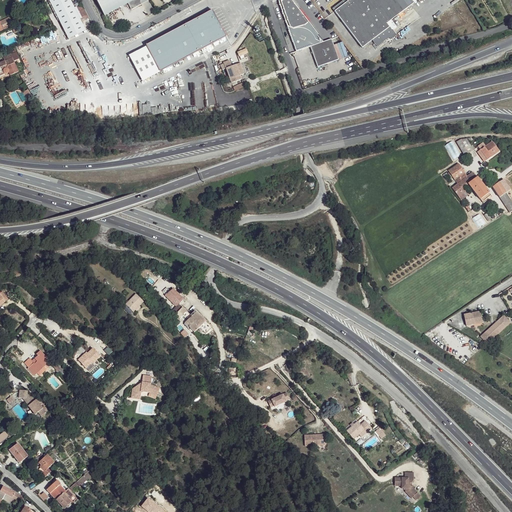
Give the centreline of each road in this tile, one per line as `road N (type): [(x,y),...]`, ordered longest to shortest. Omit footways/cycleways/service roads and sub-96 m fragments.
road 1 (motorway): [(0,185),(133,225),(324,316),(378,355),(511,487)]
road 2 (motorway): [(511,423),(383,333),(234,252),(0,171)]
road 3 (unclassified): [(268,0),(322,201),(303,213),(236,224),(209,277),(224,300),(281,313),(318,332)]
road 4 (motorway): [(0,231),(50,225),(341,133)]
road 5 (motorway): [(511,42),(354,105),(223,141)]
road 6 (motorway): [(511,75),(223,141)]
road 7 (unclassified): [(318,332),(399,394),(506,511)]
road 8 (motorway): [(223,141),(83,167),(0,160)]
road 9 (motorway): [(341,133),(511,91)]
road 10 (motorway): [(341,133),(511,117)]
road 11 (unclassified): [(84,0),(100,28),(115,35),(192,0)]
